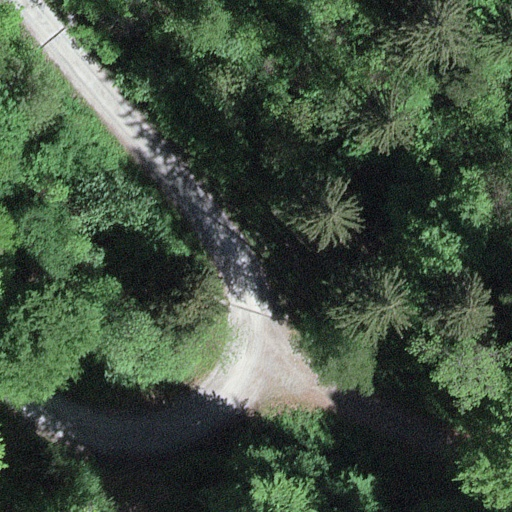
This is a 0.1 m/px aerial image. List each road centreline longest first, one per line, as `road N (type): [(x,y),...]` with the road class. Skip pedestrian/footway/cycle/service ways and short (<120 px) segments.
road 1 (track): [(255,364),(249,279),(28,0)]
road 2 (track): [(255,364),(214,405),(111,433),(0,357)]
road 3 (track): [(511,456),(255,364)]
